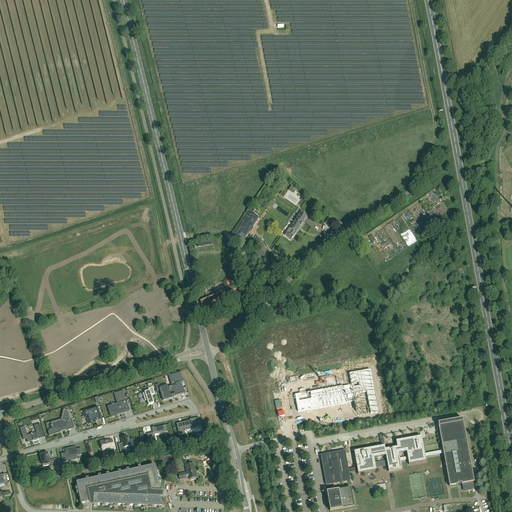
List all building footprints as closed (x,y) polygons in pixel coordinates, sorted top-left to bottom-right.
[(427,213),(434,222),(440,218),(433,209),(427,213)] [(243,241),(259,217),(250,211),(248,212),(233,234),(243,241)] [(292,230),(290,233),(287,231),(284,235),(291,240),(294,236),(292,235),(294,232),(296,233),(299,227),(300,225),(301,226),(303,223),(302,223),(307,216),(301,212),(297,217),(296,217),(292,223),(293,223),(289,228),(292,230)] [(260,250),(256,255),(262,259),(265,254),(260,250)] [(209,306),(221,301),(216,289),(207,293),(207,292),(203,294),(199,296),(203,308),(209,306)] [(245,301),(249,298),(245,291),(240,293),(245,301)] [(387,362),(381,363),(384,378),(389,377),(387,362)] [(343,387),(343,386),(307,392),(301,394),(294,395),(298,412),(346,403),(352,402),(354,401),(356,417),(378,413),(370,369),(349,373),(351,385),(349,386),(343,387)] [(166,387),(160,389),(162,395),(161,395),(163,401),(172,398),(171,397),(171,395),(170,394),(170,391),(173,390),(173,393),(174,394),(174,395),(184,392),(184,394),(185,393),(185,391),(184,391),(181,382),(183,382),(180,372),(168,376),(172,387),(169,388),(168,385),(166,386),(166,387)] [(145,394),(143,394),(145,402),(147,401),(149,405),(154,404),(151,395),(155,394),(153,387),(148,389),(149,391),(144,393),(145,394)] [(112,406),(107,407),(110,417),(116,416),(116,415),(129,411),(127,403),(123,391),(114,394),(117,404),(114,405),(114,404),(112,405),(112,406)] [(97,407),(83,412),(85,418),(87,417),(89,424),(95,422),(95,421),(101,419),(97,407)] [(49,432),(48,432),(49,436),(61,433),(60,432),(67,430),(67,431),(74,429),(69,411),(68,411),(67,411),(67,410),(63,409),(61,419),(61,420),(50,423),(51,426),(51,428),(52,427),(52,429),(48,431),(49,432)] [(182,423),(177,424),(178,431),(179,435),(185,434),(184,430),(192,428),(192,427),(195,426),(193,419),(190,420),(190,421),(184,423),(184,422),(182,423)] [(385,450),(384,446),(354,452),(357,468),(355,468),(348,469),(345,450),(320,455),(326,486),(348,481),(350,481),(349,472),(356,471),(357,471),(358,474),(376,471),(375,466),(387,464),(388,472),(401,469),(400,461),(408,460),(409,465),(426,461),(425,457),(443,454),(449,487),(450,486),(450,485),(457,484),(457,485),(462,484),(473,482),(474,482),(462,419),(438,424),(438,427),(443,451),(424,454),(421,437),(396,441),(397,447),(385,450)] [(20,428),(21,434),(23,440),(26,439),(27,443),(33,441),(39,440),(39,439),(41,438),(40,434),(43,433),(40,424),(40,425),(37,426),(37,425),(36,425),(37,428),(35,429),(36,433),(32,434),(31,434),(31,435),(27,436),(24,427),(20,428)] [(153,433),(147,434),(150,445),(156,443),(154,434),(164,432),(163,426),(166,426),(166,425),(155,428),(154,427),(152,428),(153,433)] [(122,444),(119,445),(120,452),(126,450),(126,448),(131,447),(134,446),(132,439),(129,440),(129,438),(128,436),(121,438),(122,444)] [(101,445),(100,445),(101,449),(102,449),(102,451),(103,450),(107,450),(113,448),(112,440),(105,442),(105,441),(100,442),(101,445)] [(70,449),(69,448),(66,449),(67,453),(61,454),(63,463),(68,461),(78,459),(78,460),(79,460),(78,456),(82,455),(81,448),(76,450),(76,447),(71,448),(71,449),(70,449)] [(47,453),(40,455),(43,467),(50,465),(50,466),(53,465),(52,460),(49,460),(47,453)] [(174,461),(173,455),(160,458),(161,464),(174,461)] [(188,478),(189,479),(190,479),(191,480),(196,479),(196,478),(197,477),(196,471),(195,471),(193,464),(185,466),(187,472),(179,474),(180,480),(188,478)] [(155,465),(76,482),(81,504),(91,502),(91,501),(93,501),(93,504),(164,507),(159,497),(159,493),(161,493),(155,465)] [(0,484),(4,484),(5,485),(8,484),(5,474),(0,475),(0,473),(0,484)] [(326,492),(330,511),(354,507),(350,488),(326,492)]
